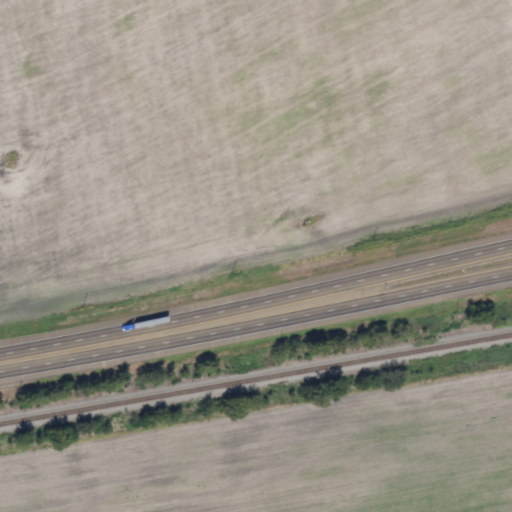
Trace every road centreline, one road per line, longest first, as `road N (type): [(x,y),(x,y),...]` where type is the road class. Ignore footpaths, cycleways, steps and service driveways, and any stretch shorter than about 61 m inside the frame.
road 1 (trunk): [(0,362),(326,303)]
road 2 (trunk): [(511,244),(361,280),(326,303)]
road 3 (trunk): [(326,303),(511,276)]
